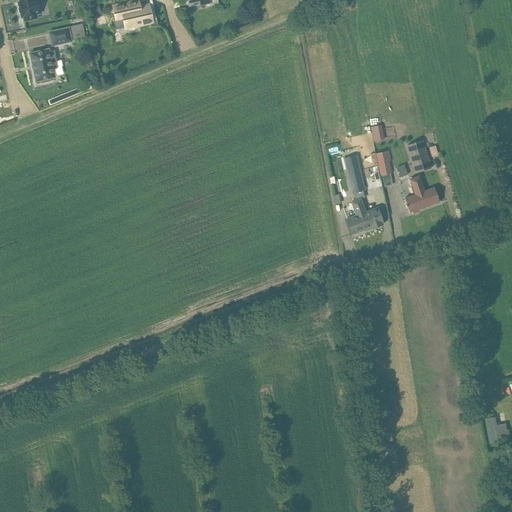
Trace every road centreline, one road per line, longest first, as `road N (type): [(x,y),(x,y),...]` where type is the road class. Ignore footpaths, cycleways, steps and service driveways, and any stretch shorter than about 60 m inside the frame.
road 1 (unclassified): [(0,411),(511,214)]
road 2 (track): [(0,134),(330,0)]
